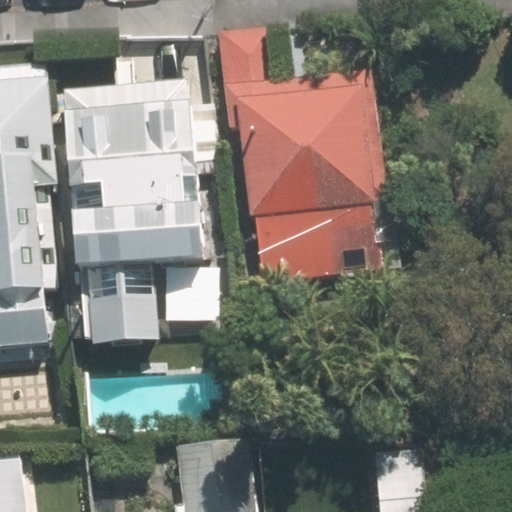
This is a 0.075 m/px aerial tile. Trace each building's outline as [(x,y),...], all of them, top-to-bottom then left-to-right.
[(236,124),(259,124),(260,281),(354,281),(353,251),(392,251),(391,72),(282,72),(282,26),(236,27),(236,124)] [(0,349),(64,348),(58,69),(0,70),(0,349)] [(133,84),(84,86),(93,354),(173,351),(170,260),(224,258),(217,70),(132,73),(133,84)] [(189,511),(270,511),(267,436),(187,440),(189,511)] [(39,511),(37,456),(0,457),(0,511),(39,511)]
